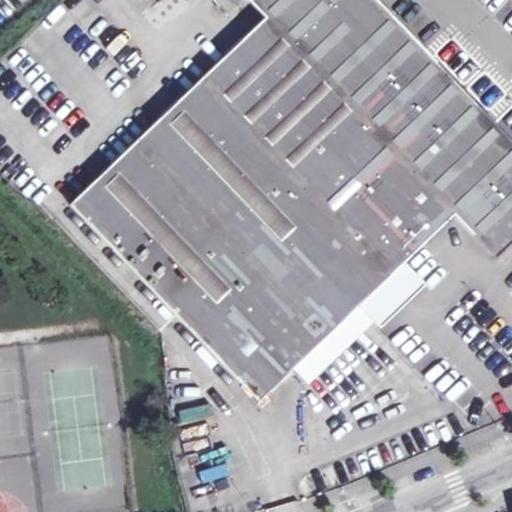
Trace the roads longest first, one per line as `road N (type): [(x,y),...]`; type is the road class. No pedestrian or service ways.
road 1 (unknown): [(189,0),(101,110),(45,159),(32,187),(34,209),(51,236),(177,360),(251,460)]
road 2 (residential): [(395,511),(511,466)]
